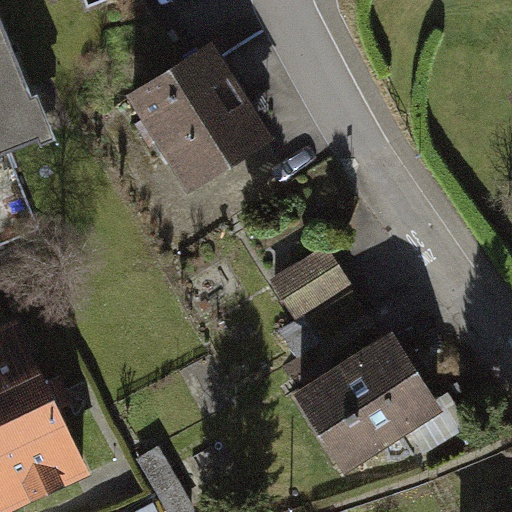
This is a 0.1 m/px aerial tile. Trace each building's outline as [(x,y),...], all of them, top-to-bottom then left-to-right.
[(0,135),(37,122),(0,23),(0,135)] [(196,48),(111,101),(175,202),(259,148),(196,48)] [(368,303),(323,231),(271,264),(316,336),(368,303)] [(15,511),(97,476),(28,319),(0,331),(0,503),(3,511),(15,511)] [(434,402),(386,324),(288,384),(336,462),(434,402)]
